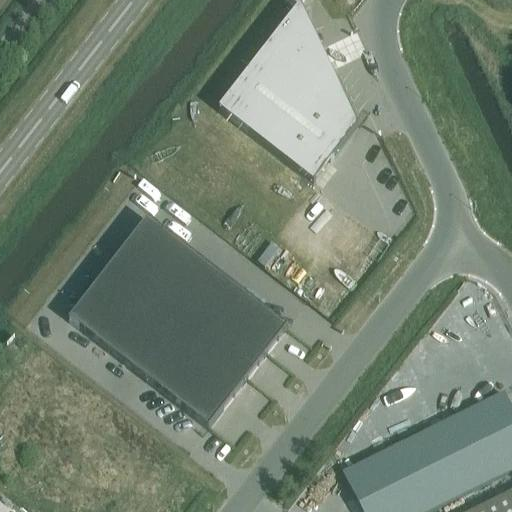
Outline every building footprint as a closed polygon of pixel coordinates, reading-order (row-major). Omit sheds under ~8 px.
[(358,130),(300,8),(219,113),(313,187),(358,130)] [(329,211),(326,216),(333,221),(327,229),(337,236),(346,225),(329,211)] [(148,223),(69,324),(208,432),(287,331),(148,223)] [(511,412),(505,397),(344,477),(359,511),(435,511),(511,474),(511,412)] [(511,511),(511,496),(479,511),(511,511)]
